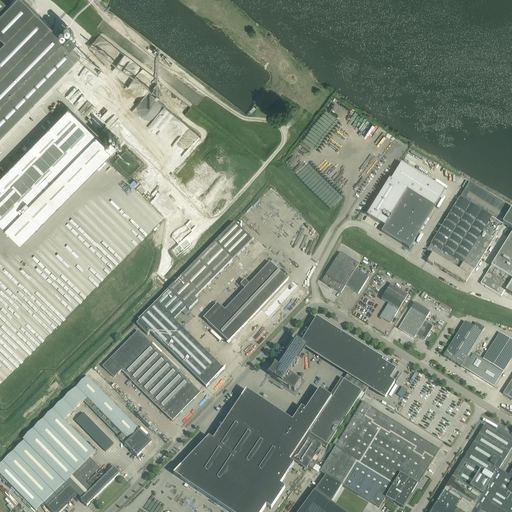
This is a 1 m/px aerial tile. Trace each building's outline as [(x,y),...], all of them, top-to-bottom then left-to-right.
[(0,0),(0,134),(79,55),(67,43),(74,37),(67,30),(60,37),(23,0),(12,0),(7,6),(1,0),(0,0)] [(85,29),(87,31),(88,30),(91,35),(93,33),(90,29),(88,27),(85,29)] [(83,63),(80,67),(89,74),(92,70),(83,63)] [(125,79),(127,77),(119,71),(117,73),(125,79)] [(112,151),(107,146),(108,145),(108,146),(115,140),(108,134),(102,140),(104,141),(103,142),(67,107),(0,174),(0,226),(19,245),(112,151)] [(98,127),(104,133),(109,128),(104,122),(98,127)] [(101,169),(107,163),(104,160),(98,167),(101,169)] [(389,180),(367,216),(385,227),(381,232),(409,249),(435,208),(445,191),(402,164),(391,181),(389,180)] [(491,196),(469,183),(460,198),(459,198),(427,251),(432,254),(427,262),(433,266),(434,264),(444,271),(491,196)] [(511,209),(491,196),(444,271),(466,284),(502,225),(511,209)] [(511,209),(502,225),(511,230),(511,233),(480,284),(501,297),(504,291),(511,296),(511,209)] [(249,211),(243,217),(246,220),(252,214),(249,211)] [(139,321),(136,324),(147,335),(150,332),(206,388),(224,370),(174,321),(186,308),(189,311),(198,302),(195,299),(233,261),(252,241),(235,224),(139,321)] [(355,270),(356,270),(359,264),(340,253),(322,282),(331,287),(330,288),(333,290),(334,289),(341,293),(345,286),(355,270)] [(270,263),(224,311),(242,328),(288,280),(270,263)] [(379,268),(370,283),(375,287),(384,271),(379,268)] [(369,278),(356,270),(355,270),(345,286),(358,295),(369,278)] [(408,295),(391,284),(381,300),(388,304),(380,317),(390,324),(408,295)] [(416,336),(424,341),(433,326),(425,321),(430,312),(414,303),(398,329),(414,339),(416,336)] [(80,317),(82,315),(73,306),(71,308),(80,317)] [(242,329),(241,329),(219,308),(208,320),(230,341),(229,342),(230,342),(242,329)] [(386,398),(394,384),(389,381),(396,370),(316,320),(300,344),(306,348),(331,364),(348,374),(344,380),(341,379),(334,390),(330,397),(319,390),(306,411),(301,408),(290,425),(253,399),(238,421),(230,416),(213,440),(209,438),(174,475),(229,511),(261,511),(266,506),(271,509),(285,488),(280,485),(294,464),(289,461),(291,459),(292,460),(306,469),(315,456),(318,458),(321,452),(319,450),(322,446),(326,448),(355,403),(357,404),(359,400),(359,401),(364,393),(365,394),(369,387),(386,398)] [(465,322),(452,343),(443,357),(460,367),(461,366),(467,356),(484,328),(476,323),(473,327),(465,322)] [(200,393),(193,386),(138,332),(103,367),(114,378),(121,371),(165,414),(172,422),(173,422),(172,421),(200,393),(200,394),(200,393)] [(511,340),(500,333),(482,361),(482,362),(486,364),(490,366),(494,369),(498,372),(504,375),(505,373),(503,372),(511,358),(511,340)] [(306,348),(300,344),(296,342),(279,368),(275,365),(269,375),(294,392),(301,382),(288,374),(306,348)] [(464,368),(463,370),(473,376),(482,362),(482,361),(474,357),(472,360),(467,356),(461,366),(464,368)] [(478,377),(486,364),(482,362),(473,376),(477,379),(478,377)] [(486,364),(478,377),(477,379),(480,381),(481,379),(490,366),(486,364)] [(484,384),(486,382),(494,369),(490,366),(481,379),(480,381),(484,384)] [(489,387),(490,385),(498,372),(494,369),(486,382),(484,384),(489,387)] [(498,372),(490,385),(489,387),(495,390),(504,375),(498,372)] [(105,384),(107,382),(98,373),(96,375),(105,384)] [(87,377),(53,410),(64,421),(84,401),(123,441),(122,442),(125,445),(137,457),(145,450),(137,442),(144,435),(87,377)] [(511,380),(503,394),(508,397),(508,398),(511,400),(511,380)] [(325,476),(312,494),(298,511),(343,511),(331,503),(343,486),(379,508),(385,498),(398,506),(403,509),(439,450),(362,402),(339,441),(336,439),(333,445),(335,446),(320,472),(325,476)] [(140,409),(138,411),(155,429),(157,427),(140,409)] [(24,441),(0,464),(0,474),(36,511),(43,503),(51,511),(60,511),(67,506),(65,504),(76,493),(82,500),(81,500),(81,501),(86,506),(87,507),(87,506),(119,475),(120,474),(119,474),(114,469),(114,468),(111,465),(111,466),(110,465),(108,466),(109,467),(104,473),(90,459),(96,453),(64,421),(53,410),(23,440),(24,441)] [(84,416),(77,423),(103,450),(110,443),(84,416)] [(511,442),(484,426),(439,498),(436,504),(449,511),(479,511),(481,509),(480,509),(503,472),(499,470),(511,448),(511,442)] [(151,443),(144,435),(137,442),(145,450),(151,443),(152,443),(151,443)] [(511,511),(511,469),(508,475),(503,472),(480,509),(481,509),(485,511),(511,511)]
